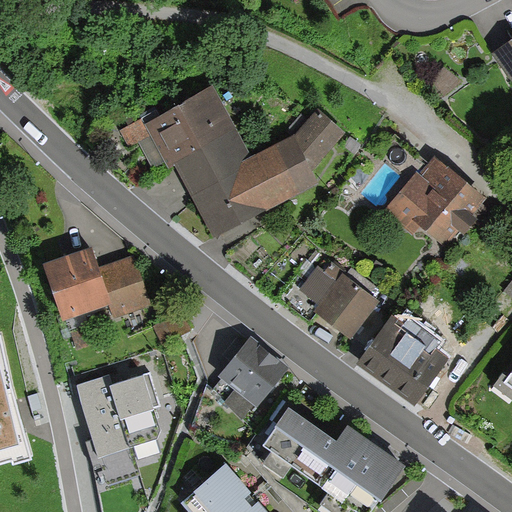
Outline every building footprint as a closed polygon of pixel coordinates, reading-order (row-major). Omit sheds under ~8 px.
[(511,73),(511,36),(495,48),(511,73)] [(396,56),(382,66),(402,95),(416,86),(396,56)] [(158,111),(121,132),(131,149),(140,144),(155,170),(166,163),(170,170),(175,167),(215,238),(248,221),(319,182),(314,171),(296,136),(254,156),(217,85),(197,96),(161,116),(158,111)] [(406,98),(425,119),(439,105),(420,85),(406,98)] [(314,171),(347,135),(318,110),(296,136),(314,171)] [(475,216),(488,200),(436,159),(396,209),(447,249),(461,232),(466,236),(479,219),(475,216)] [(63,315),(113,298),(102,266),(94,244),(44,261),(63,315)] [(118,314),(153,302),(136,254),(102,266),(113,298),(118,314)] [(351,341),(380,303),(330,265),(325,271),(318,266),(298,291),(317,306),(313,311),(351,341)] [(156,324),(165,341),(195,326),(185,308),(156,324)] [(435,382),(452,357),(392,316),(357,366),(417,407),(435,382)] [(248,423),(290,369),(250,339),(218,380),(221,382),(211,394),(248,423)] [(0,472),(0,473),(2,479),(34,469),(15,395),(3,341),(0,341),(0,472)] [(110,376),(74,387),(92,442),(86,444),(96,473),(103,471),(108,488),(142,476),(133,450),(159,441),(163,432),(155,410),(162,408),(150,373),(126,381),(113,385),(110,376)] [(350,511),(373,511),(402,473),(347,433),(338,446),(292,413),(264,450),(350,511)] [(264,511),(259,505),(252,511),(250,509),(248,507),(245,503),(251,497),(226,467),(181,505),(186,511),(264,511)]
